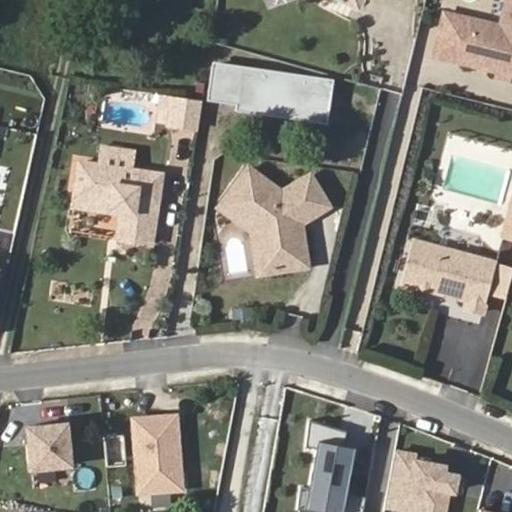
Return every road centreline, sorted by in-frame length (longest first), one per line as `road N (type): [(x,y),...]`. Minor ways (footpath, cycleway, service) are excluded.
road 1 (residential): [(0,379),(222,354),(274,357),(328,369),(511,441)]
road 2 (unknown): [(150,362),(190,151)]
